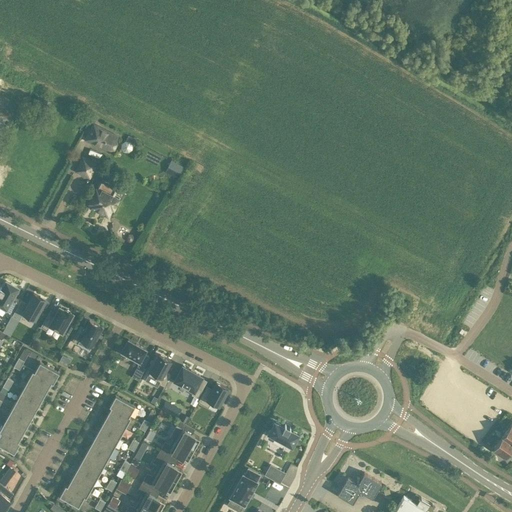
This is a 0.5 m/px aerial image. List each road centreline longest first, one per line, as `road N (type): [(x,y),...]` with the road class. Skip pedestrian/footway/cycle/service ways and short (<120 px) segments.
road 1 (primary): [(0,220),(281,355)]
road 2 (residential): [(175,511),(241,383),(234,372),(122,317)]
road 3 (residential): [(122,317),(14,511)]
road 4 (residential): [(122,317),(0,259)]
road 5 (residential): [(455,355),(490,307),(511,247)]
